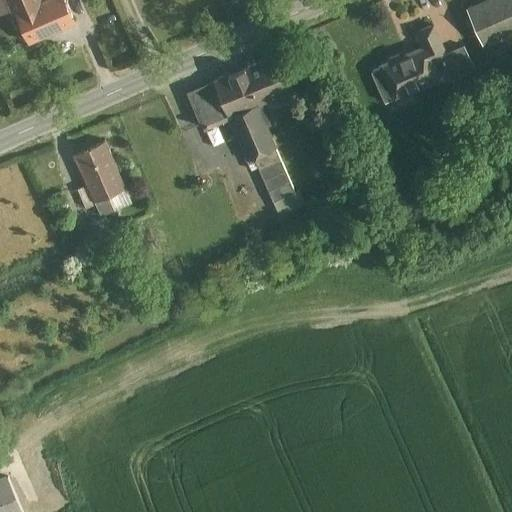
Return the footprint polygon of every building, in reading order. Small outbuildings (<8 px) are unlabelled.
[(0,0),(0,16),(16,10),(11,0),(0,0)] [(11,0),(16,10),(29,41),(79,20),(70,0),(11,0)] [(511,0),(478,0),(469,4),(487,45),(511,34),(511,0)] [(424,42),(382,60),(398,97),(437,80),(430,66),(452,56),(450,51),(437,22),(419,30),(424,42)] [(460,75),(477,67),(467,44),(450,51),(452,56),(460,75)] [(294,86),(282,57),(253,70),(250,64),(228,73),(230,76),(217,82),(230,114),(261,101),(294,86)] [(215,78),(191,88),(207,124),(230,114),(217,82),(215,78)] [(261,101),(230,114),(248,156),(279,143),(261,101)] [(108,136),(75,150),(95,198),(128,184),(108,136)] [(244,173),(254,195),(273,187),(294,178),(279,143),(248,156),(230,163),(236,176),(244,173)] [(283,211),(306,201),(296,177),(294,178),(273,187),(283,211)] [(24,511),(6,471),(0,473),(0,511),(24,511)]
